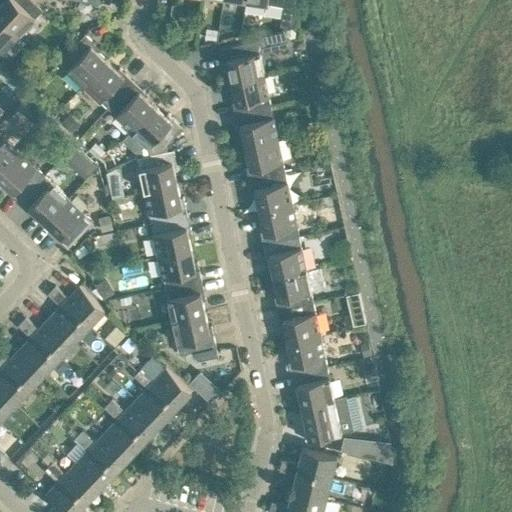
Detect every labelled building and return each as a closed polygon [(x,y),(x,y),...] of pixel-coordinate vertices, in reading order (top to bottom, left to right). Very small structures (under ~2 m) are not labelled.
[(4,0),(0,4),(0,13),(19,32),(43,8),(34,0),(4,0)] [(255,0),(283,4),(280,28),(298,24),(294,6),(295,6),(293,0),(255,0)] [(0,52),(19,32),(0,13),(0,52)] [(60,59),(85,83),(108,59),(98,49),(100,47),(85,33),(60,59)] [(229,66),(232,79),(264,72),(257,39),(221,47),(225,67),(229,66)] [(109,106),(134,80),(120,66),(118,69),(108,59),(85,83),(109,106)] [(271,105),(264,72),(232,79),(235,93),(232,94),(236,112),(271,105)] [(148,93),(134,80),(109,106),(133,129),(156,105),(146,95),(148,93)] [(133,129),(124,138),(136,150),(137,156),(150,153),(151,154),(167,150),(167,149),(166,144),(183,126),(169,112),(166,115),(156,105),(133,129)] [(278,137),(271,105),(236,112),(240,131),(243,131),(246,144),(278,137)] [(49,119),(41,111),(32,118),(40,127),(49,119)] [(0,172),(20,151),(0,131),(0,172)] [(285,170),(278,137),(246,144),(249,158),(245,158),(249,177),(285,170)] [(173,148),(167,149),(167,150),(151,154),(150,153),(137,156),(144,189),(177,182),(174,169),(178,168),(173,148)] [(45,173),(20,151),(0,172),(0,177),(7,184),(5,186),(19,200),(45,173)] [(292,202),(285,170),(249,177),(254,196),(257,196),(260,209),(292,202)] [(46,220),(69,196),(45,173),(19,200),(33,213),(35,211),(46,220)] [(180,196),(177,182),(144,189),(151,222),(188,214),(183,195),(180,196)] [(110,185),(113,196),(124,194),(122,185),(117,183),(110,185)] [(93,220),(69,196),(46,220),(55,230),(54,232),(69,246),(93,220)] [(300,234),(292,202),(260,209),(263,222),(259,223),(264,242),(300,234)] [(192,233),(188,214),(151,222),(158,254),(191,247),(189,234),(192,233)] [(307,267),(300,234),(264,242),(268,262),(271,261),(274,274),(307,267)] [(84,245),(75,251),(80,258),(89,252),(84,245)] [(194,261),(191,247),(158,254),(165,286),(202,279),(198,260),(194,261)] [(314,300),(307,267),(274,274),(277,288),(274,289),(278,307),(314,300)] [(206,298),(202,279),(165,286),(172,319),(205,312),(203,299),(206,298)] [(56,284),(53,287),(91,323),(106,307),(80,283),(68,295),(56,284)] [(91,323),(53,287),(48,292),(61,304),(50,315),(76,339),(91,323)] [(321,332),(314,300),(278,307),(282,326),(285,325),(288,339),(321,332)] [(205,312),(172,319),(180,352),(192,350),(194,355),(199,359),(217,355),(218,354),(216,345),(212,325),(208,325),(205,312)] [(76,339),(50,315),(39,327),(27,315),(23,319),(60,355),(76,339)] [(60,355),(23,319),(19,323),(32,335),(20,347),(45,371),(60,355)] [(328,364),(321,332),(288,339),(291,353),(288,354),(292,372),(328,364)] [(45,371),(20,347),(9,358),(0,349),(0,357),(30,386),(45,371)] [(30,386),(0,357),(0,364),(2,366),(0,368),(0,387),(15,402),(30,386)] [(335,397),(328,364),(292,372),(296,392),(299,391),(302,404),(335,397)] [(142,365),(139,369),(177,405),(192,389),(166,365),(154,377),(142,365)] [(177,405),(139,369),(134,373),(147,385),(136,396),(162,421),(177,405)] [(216,380),(207,389),(214,395),(222,386),(216,380)] [(15,402),(0,387),(0,417),(0,418),(15,402)] [(347,394),(335,397),(302,404),(305,418),(302,419),(306,438),(355,428),(347,394)] [(162,421),(136,396),(125,408),(112,397),(109,401),(147,437),(162,421)] [(147,437),(109,401),(105,405),(117,416),(106,428),(132,452),(147,437)] [(132,452),(106,428),(95,440),(82,428),(78,432),(117,468),(132,452)] [(117,468),(78,432),(75,436),(88,448),(76,460),(102,484),(117,468)] [(345,436),(342,448),(361,453),(365,438),(345,436)] [(282,457),(281,462),(332,475),(337,453),(303,445),(299,461),(282,457)] [(102,484),(76,460),(66,471),(53,459),(49,464),(87,500),(102,484)] [(327,496),(332,475),(281,462),(280,468),(296,472),(293,487),(327,496)] [(75,511),(87,500),(49,464),(45,467),(58,479),(46,492),(67,511),(75,511)] [(302,511),(322,511),(327,496),(293,487),(289,503),(272,499),(271,504),(302,511)]
